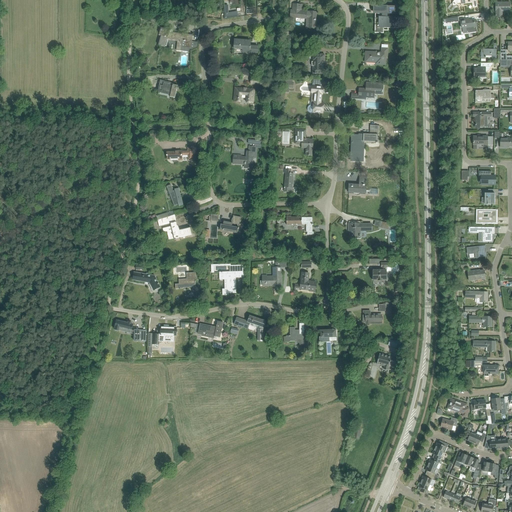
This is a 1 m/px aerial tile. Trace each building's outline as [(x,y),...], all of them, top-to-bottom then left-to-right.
[(510,3),(501,3),(496,3),(496,11),(496,15),(495,15),(495,16),(496,16),(496,17),(502,17),(501,17),(501,11),(510,11),(510,3)] [(291,10),(290,19),(296,19),(296,18),(306,19),(306,28),(317,29),(317,20),(316,19),(316,12),(310,12),(301,11),(302,5),(293,4),(293,11),(291,10)] [(228,5),(224,5),(225,19),(236,17),(238,17),(237,12),(228,13),(228,5)] [(375,6),(375,12),(382,12),(382,14),(382,19),(379,19),(379,22),(379,26),(378,25),(378,26),(380,26),(382,26),(383,26),(386,26),(386,27),(387,27),(387,26),(391,26),(391,24),(392,24),(392,22),(391,22),(391,20),(387,20),(387,18),(387,14),(388,10),(389,10),(389,12),(393,12),(395,12),(395,6),(387,6),(387,7),(385,7),(385,6),(385,5),(383,5),(383,6),(375,6)] [(462,28),(467,27),(467,28),(468,33),(474,32),(473,27),(476,27),(475,20),(467,21),(467,19),(461,20),(462,28)] [(159,45),(165,47),(168,39),(177,41),(176,50),(189,52),(189,50),(197,47),(198,42),(192,41),(193,35),(178,33),(178,34),(172,33),(172,31),(161,27),(159,35),(162,36),(159,45)] [(235,40),(235,45),(234,48),(235,48),(243,49),(243,52),(258,53),(258,46),(250,46),(251,41),(235,40)] [(492,59),(496,59),(497,43),(494,43),(493,49),(481,49),(481,59),(486,59),(486,56),(492,56),(492,59)] [(365,62),(370,62),(380,62),(380,64),(385,64),(385,55),(387,55),(388,48),(381,48),(381,53),(371,52),(366,52),(365,62)] [(313,67),(312,73),(324,74),(324,67),(323,67),(323,61),(324,61),(325,54),(313,54),(313,61),(314,61),(312,61),(311,66),(314,66),(314,67),(313,67)] [(474,78),(478,78),(478,76),(485,76),(485,72),(487,72),(490,69),(490,67),(494,63),(481,63),(481,67),(480,67),(480,68),(474,68),(474,78)] [(253,76),(251,76),(250,84),(252,85),(252,84),(261,85),(263,86),(264,77),(253,76)] [(160,85),(158,94),(175,98),(177,89),(177,90),(178,90),(178,89),(179,89),(179,88),(178,88),(178,87),(177,87),(178,85),(173,84),(173,83),(170,82),(170,83),(164,82),(163,86),(160,85)] [(352,98),(357,98),(360,99),(360,97),(366,97),(366,96),(374,97),(374,94),(383,95),(384,84),(366,82),(366,89),(359,89),(359,94),(352,94),(352,98)] [(323,93),(323,87),(312,86),(312,92),(315,93),(314,105),(311,104),(311,105),(310,105),(309,106),(308,108),(307,110),(308,112),(310,113),(317,113),(317,112),(322,113),(323,109),(323,110),(324,107),(323,107),(323,104),(320,103),(321,93),(323,93)] [(234,101),(239,102),(241,102),(242,95),(246,96),(246,103),(251,103),(253,103),(254,89),(235,87),(234,101)] [(476,102),(481,102),(481,99),(484,99),(491,99),(490,99),(494,99),(494,95),(490,95),(490,90),(483,90),(483,91),(475,91),(475,94),(476,94),(476,99),(476,102)] [(511,108),(501,109),(501,112),(511,112),(511,123),(511,122),(511,108)] [(490,113),(478,113),(473,113),(473,117),(476,117),(476,119),(476,124),(475,124),(475,125),(476,125),(476,127),(487,127),(487,117),(491,117),(490,113)] [(351,155),(357,155),(358,155),(358,147),(364,147),(364,141),(376,142),(376,143),(378,143),(378,141),(377,141),(378,129),(378,125),(370,125),(370,134),(368,134),(363,134),(363,136),(352,135),(351,155)] [(296,129),(295,140),(295,144),(302,144),(302,148),(306,148),(306,156),(312,156),(312,148),(313,148),(313,140),(306,140),(306,130),(296,129)] [(500,132),(494,132),(494,138),(501,138),(500,147),(505,147),(505,146),(507,146),(511,146),(511,138),(510,139),(510,138),(507,138),(505,138),(505,133),(500,133),(500,132)] [(145,135),(146,144),(155,143),(155,134),(145,135)] [(493,137),(473,136),(473,144),(483,144),(483,146),(487,146),(487,145),(493,145),(493,137)] [(249,146),(249,151),(247,151),(247,157),(241,157),(241,156),(234,155),(233,162),(245,162),(245,168),(252,168),(253,157),(256,158),(257,147),(262,148),(262,141),(255,140),(255,146),(249,146)] [(174,152),(170,152),(167,152),(167,159),(178,159),(178,160),(182,160),(182,157),(188,157),(188,160),(193,160),(193,147),(187,147),(187,151),(174,151),(174,152)] [(291,170),(285,169),(285,173),(286,173),(285,187),(284,192),(294,192),(294,188),(292,187),(293,174),(291,173),(291,170)] [(478,174),(482,174),(482,182),(481,182),(480,186),(495,187),(495,178),(494,178),(493,178),(491,178),(492,171),(478,171),(478,174)] [(349,192),(354,193),(355,195),(357,195),(359,195),(361,194),(361,193),(366,193),(366,192),(369,192),(369,194),(378,194),(378,189),(369,189),(369,190),(366,190),(366,179),(360,179),(360,185),(350,185),(350,184),(349,184),(349,192)] [(173,191),(171,185),(166,186),(174,206),(178,204),(179,206),(183,205),(181,195),(180,195),(179,193),(180,193),(179,188),(174,189),(175,190),(173,191)] [(494,189),(488,189),(488,191),(483,191),(483,198),(485,198),(485,204),(488,204),(490,204),(495,204),(495,193),(494,193),(494,189)] [(496,210),(478,209),(477,222),(478,223),(496,223),(496,217),(496,210)] [(156,216),(158,220),(174,215),(173,211),(156,216)] [(167,232),(169,239),(174,238),(175,240),(192,236),(190,229),(196,227),(195,223),(189,224),(190,228),(180,230),(178,225),(177,225),(174,215),(158,220),(159,226),(170,224),(171,226),(163,228),(164,233),(167,232)] [(232,223),(224,221),(223,224),(221,224),(220,229),(238,233),(241,217),(233,215),(233,216),(234,216),(233,218),(233,217),(233,218),(232,218),(232,219),(232,220),(232,221),(231,221),(231,222),(232,222),(232,223)] [(287,225),(292,225),(302,225),(302,224),(306,224),(306,232),(307,232),(307,234),(312,234),(312,225),(313,225),(313,224),(312,224),(312,217),(302,217),(291,217),(291,216),(287,216),(287,225)] [(360,238),(360,233),(360,231),(372,231),(371,224),(362,224),(357,224),(357,227),(352,227),(352,223),(348,223),(348,231),(349,231),(350,238),(360,238)] [(481,232),(481,242),(489,242),(489,241),(492,241),(492,231),(494,231),(495,227),(469,227),(469,232),(481,232)] [(485,245),(467,248),(467,253),(475,253),(475,258),(485,257),(484,250),(486,250),(485,245)] [(373,280),(374,280),(374,283),(385,282),(385,280),(386,280),(386,268),(396,268),(396,263),(381,263),(381,270),(373,270),(373,280)] [(235,272),(243,271),(243,273),(243,265),(231,265),(231,264),(211,264),(211,273),(214,273),(214,266),(230,266),(231,272),(219,272),(219,280),(227,279),(227,290),(222,290),(222,295),(229,295),(229,293),(236,293),(235,272)] [(263,276),(263,281),(261,281),(261,285),(273,285),(273,286),(281,286),(281,268),(274,268),(274,272),(276,271),(276,277),(266,277),(266,276),(263,276)] [(477,271),(472,271),(468,272),(469,280),(485,278),(484,270),(480,271),(480,272),(477,273),(477,271)] [(155,275),(141,273),(136,272),(135,275),(134,275),(133,280),(149,283),(150,284),(153,291),(158,288),(157,287),(160,285),(158,281),(155,275)] [(179,284),(175,284),(175,289),(183,289),(183,288),(196,287),(196,281),(196,280),(196,278),(196,272),(186,273),(187,279),(179,279),(179,284)] [(301,284),(295,283),(295,290),(301,290),(301,289),(315,291),(316,282),(308,281),(309,273),(302,272),(301,284)] [(480,302),(482,302),(487,302),(488,292),(480,292),(465,292),(465,297),(480,298),(480,302)] [(379,304),(379,311),(386,311),(385,308),(390,308),(390,303),(385,302),(385,303),(383,303),(383,304),(379,304)] [(370,311),(363,311),(363,316),(364,316),(364,317),(365,317),(366,317),(366,324),(370,323),(370,322),(382,322),(382,314),(370,314),(370,311)] [(240,319),(238,324),(238,325),(241,326),(242,326),(248,328),(250,322),(260,326),(259,329),(258,329),(258,340),(263,340),(263,329),(262,329),(263,327),(264,327),(266,321),(250,316),(248,321),(240,319)] [(484,327),(486,327),(491,327),(491,317),(484,317),(469,316),(469,322),(484,322),(484,327)] [(115,329),(119,330),(134,334),(134,341),(140,341),(140,330),(135,330),(132,330),(133,324),(131,324),(132,322),(129,322),(128,323),(116,320),(115,326),(115,329)] [(200,323),(199,328),(198,331),(207,333),(206,337),(214,338),(214,336),(220,337),(223,322),(217,321),(216,327),(200,323)] [(321,336),(319,337),(320,342),(329,341),(329,337),(331,337),(336,337),(336,329),(338,329),(338,322),(332,322),(332,330),(321,330),(321,335),(321,336)] [(285,337),(285,336),(285,342),(289,342),(290,341),(303,341),(303,347),(308,347),(308,339),(304,339),(304,329),(304,324),(300,324),(300,330),(295,330),(295,327),(290,327),(290,335),(286,336),(285,337)] [(166,335),(174,335),(174,328),(161,327),(161,334),(159,334),(159,341),(165,342),(166,335)] [(158,334),(153,334),(152,340),(149,340),(148,354),(152,354),(152,344),(158,345),(158,334)] [(488,351),(490,351),(495,351),(495,341),(488,341),(473,341),(473,347),(488,347),(488,351)] [(380,353),(377,362),(385,364),(383,369),(388,370),(390,363),(396,365),(397,359),(391,357),(392,357),(380,353)] [(498,366),(484,365),(483,373),(484,373),(484,376),(490,376),(490,374),(490,373),(497,374),(497,369),(498,369),(498,366)] [(506,411),(505,403),(504,404),(501,404),(500,398),(492,399),(493,411),(501,410),(501,412),(504,414),(506,414),(506,411)] [(454,410),(458,412),(463,414),(462,416),(466,417),(469,408),(466,407),(467,404),(451,399),(448,407),(454,409),(454,410)] [(470,405),(471,411),(474,410),(475,409),(486,408),(485,400),(474,401),(474,404),(470,405)] [(456,427),(458,419),(451,417),(451,421),(443,419),(440,427),(452,430),(453,426),(456,427)] [(354,438),(359,439),(362,422),(357,421),(354,438)] [(470,424),(466,434),(465,436),(468,438),(467,440),(473,443),(476,434),(473,433),(474,430),(472,429),(474,426),(470,424)] [(476,434),(473,443),(478,445),(482,436),(476,434)] [(487,437),(487,438),(485,443),(489,444),(490,449),(492,449),(492,450),(496,449),(495,439),(490,440),(490,438),(487,437)] [(507,438),(501,439),(502,449),(506,448),(508,448),(508,446),(511,446),(511,445),(511,441),(510,439),(508,440),(507,438)] [(437,442),(435,448),(445,452),(448,444),(445,442),(444,445),(437,442)] [(441,461),(445,452),(435,448),(432,454),(435,455),(434,458),(441,461)] [(458,456),(454,466),(459,468),(460,465),(463,467),(464,464),(468,455),(463,453),(461,457),(458,456)] [(468,455),(464,464),(470,466),(474,458),(468,455)] [(441,461),(434,458),(433,460),(430,459),(428,465),(436,468),(439,463),(440,464),(441,461)] [(474,458),(470,466),(476,469),(479,460),(474,458)] [(494,470),(494,469),(495,464),(490,463),(488,472),(491,472),(491,475),(495,475),(494,478),(497,478),(498,478),(498,470),(495,470),(494,470)] [(436,468),(428,465),(425,470),(432,473),(431,476),(438,479),(439,476),(434,474),(436,468)] [(430,478),(423,476),(421,481),(429,485),(432,480),(437,482),(438,480),(438,479),(431,476),(430,478)] [(429,485),(421,481),(418,487),(425,490),(424,492),(428,494),(429,491),(427,490),(429,485)] [(509,499),(502,498),(502,501),(511,502),(511,493),(510,493),(507,493),(506,498),(509,498),(509,499)] [(465,499),(465,501),(463,505),(468,507),(471,499),(466,497),(467,495),(464,494),(463,498),(465,499)] [(471,499),(468,507),(473,509),(475,505),(476,501),(471,499)] [(489,499),(488,504),(486,511),(492,511),(493,509),(493,505),(495,505),(496,500),(489,499)]
